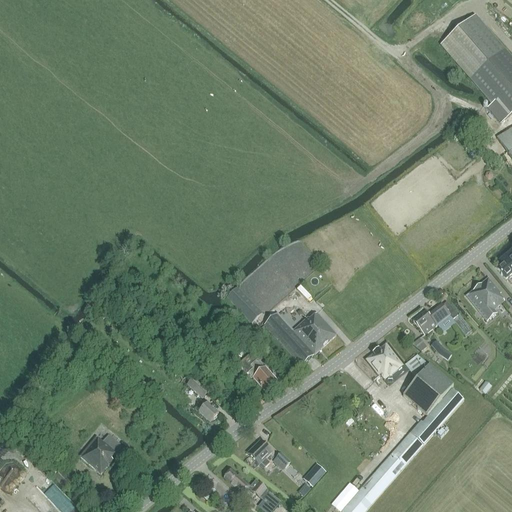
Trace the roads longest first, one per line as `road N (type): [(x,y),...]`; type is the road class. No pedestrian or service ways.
road 1 (tertiary): [(133,511),(511,226)]
road 2 (track): [(329,0),(397,55),(476,3),(511,45)]
